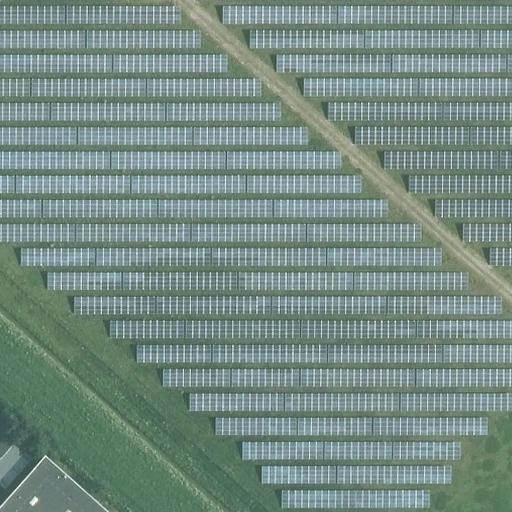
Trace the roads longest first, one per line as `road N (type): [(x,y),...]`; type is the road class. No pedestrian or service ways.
road 1 (track): [(511,298),(179,0)]
road 2 (track): [(173,511),(0,356)]
